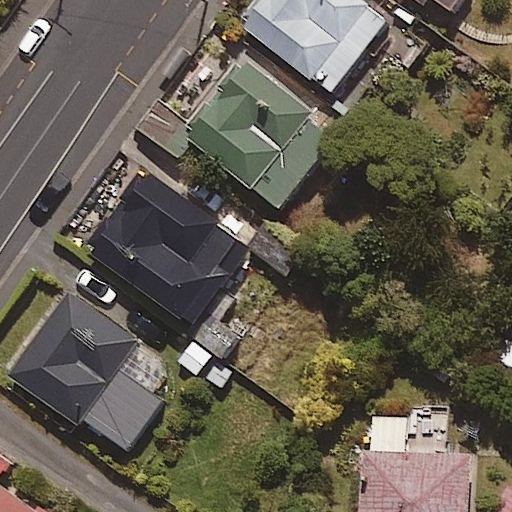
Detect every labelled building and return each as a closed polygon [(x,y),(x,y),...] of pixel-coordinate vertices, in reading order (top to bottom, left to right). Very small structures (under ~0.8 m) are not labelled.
[(391,23),(360,0),(263,0),(244,25),(334,96),(391,23)] [(419,0),(449,20),(462,0),(419,0)] [(338,141),(249,68),(192,139),(281,211),(338,141)] [(91,254),(198,328),(256,248),(147,173),(91,254)] [(305,257),(271,230),(254,252),(288,278),(305,257)] [(141,343),(71,294),(12,379),(127,459),(177,388),(132,356),(141,343)] [(237,372),(192,340),(176,363),(221,395),(237,372)] [(407,416),(377,416),(377,452),(365,453),(365,511),(475,511),(475,453),(408,454),(407,416)] [(0,511),(44,511),(2,481),(13,466),(0,457),(0,511)] [(511,511),(511,484),(494,511),(511,511)]
